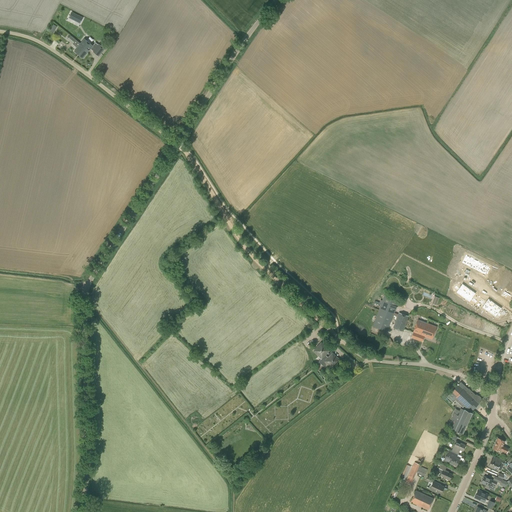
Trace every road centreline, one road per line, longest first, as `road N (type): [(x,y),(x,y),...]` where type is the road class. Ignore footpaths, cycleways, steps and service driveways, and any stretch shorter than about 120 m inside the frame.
road 1 (unclassified): [(87,511),(82,295),(177,144)]
road 2 (track): [(338,338),(244,246),(177,144)]
road 3 (unclassified): [(177,144),(46,46),(0,32)]
road 4 (unclassified): [(177,144),(275,0)]
road 5 (unclassified): [(493,401),(462,376),(369,359),(338,338)]
